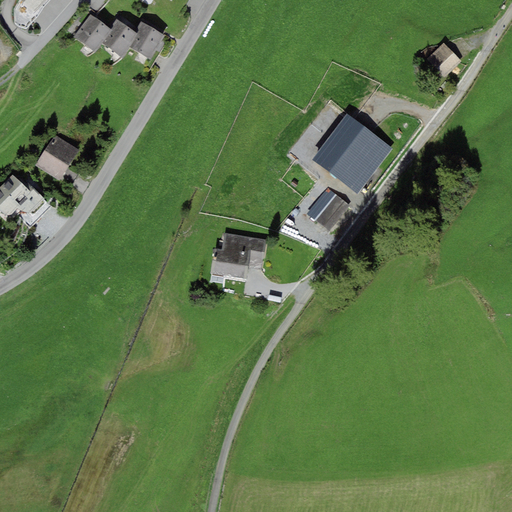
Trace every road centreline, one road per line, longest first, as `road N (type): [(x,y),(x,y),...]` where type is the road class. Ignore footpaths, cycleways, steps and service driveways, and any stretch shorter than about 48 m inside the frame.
road 1 (track): [(511,11),(274,339),(229,431),(210,511)]
road 2 (tertiary): [(0,286),(75,222),(212,0)]
